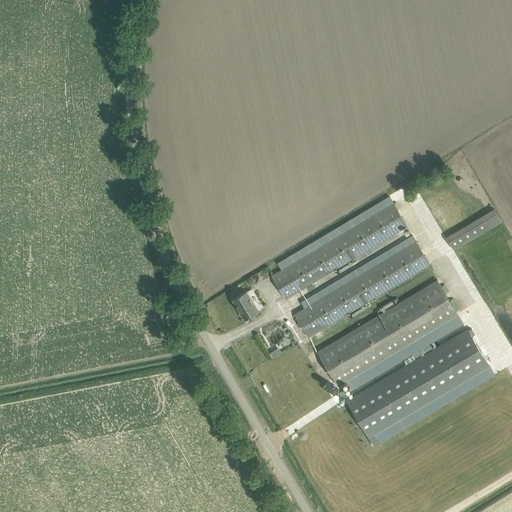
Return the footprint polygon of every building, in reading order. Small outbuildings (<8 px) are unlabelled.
[(394,201),(273,274),(288,299),(337,269),(339,272),(354,264),(353,262),(352,263),(351,261),(409,226),(394,201)] [(447,235),(456,251),(504,222),(494,206),(447,235)] [(417,240),(296,312),(310,336),(351,311),(353,314),(367,306),(366,304),(364,305),(363,304),(431,264),(417,240)] [(317,351),(338,385),(458,313),(437,278),(398,302),(396,298),(380,308),(381,311),(383,309),(383,311),(317,351)] [(233,299),(245,318),(258,310),(246,291),(233,299)] [(374,446),(380,442),(375,434),(490,365),(467,327),(436,347),(433,341),(404,359),(406,363),(346,399),(374,446)] [(267,350),(271,356),(277,353),(273,347),(267,350)]
